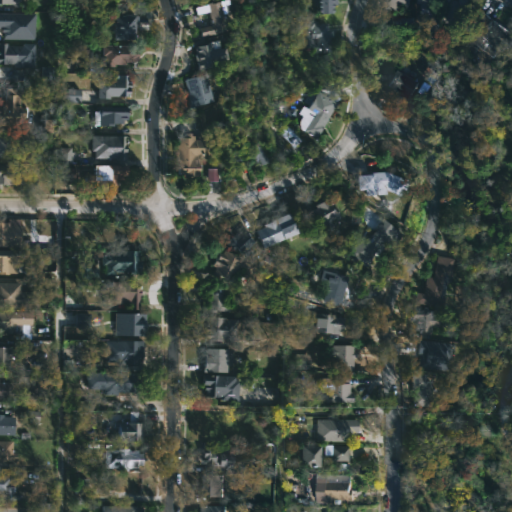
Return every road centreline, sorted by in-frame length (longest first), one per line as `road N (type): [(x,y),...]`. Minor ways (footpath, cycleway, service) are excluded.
road 1 (residential): [(356,120),(414,139),(443,165),(439,217),(396,291),(392,316),(395,511)]
road 2 (residential): [(0,206),(197,213),(258,204),(320,175),(349,142),(356,120)]
road 3 (residential): [(171,213),(171,511)]
road 4 (residential): [(165,0),(170,44),(151,129),(152,211)]
road 5 (residential): [(365,0),(356,120)]
